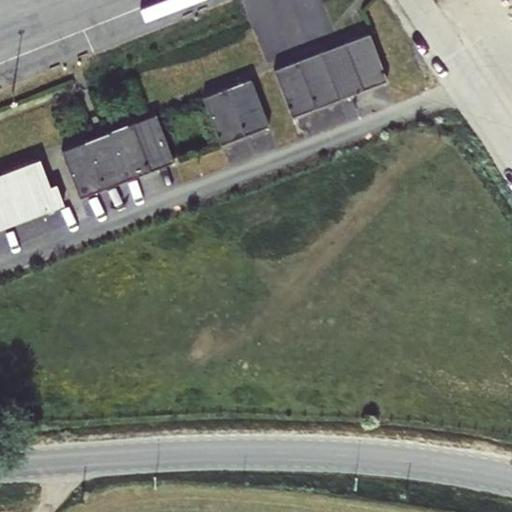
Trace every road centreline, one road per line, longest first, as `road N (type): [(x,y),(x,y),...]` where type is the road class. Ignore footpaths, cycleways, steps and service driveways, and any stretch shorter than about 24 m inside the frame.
road 1 (residential): [(462,80),(0,257)]
road 2 (residential): [(511,478),(374,455),(233,450),(58,461)]
